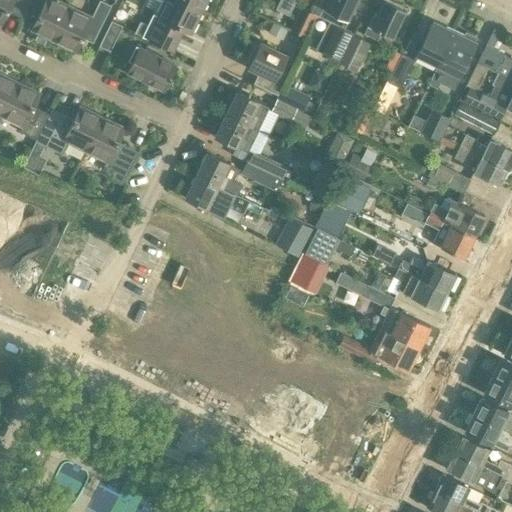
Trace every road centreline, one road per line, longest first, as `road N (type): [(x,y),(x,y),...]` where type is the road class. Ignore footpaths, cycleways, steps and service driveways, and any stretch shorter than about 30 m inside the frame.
road 1 (residential): [(346,511),(54,356)]
road 2 (residential): [(368,511),(484,278),(511,248)]
road 3 (residential): [(54,356),(74,350),(180,128)]
road 4 (residential): [(180,128),(0,48)]
road 5 (residential): [(180,128),(243,0)]
